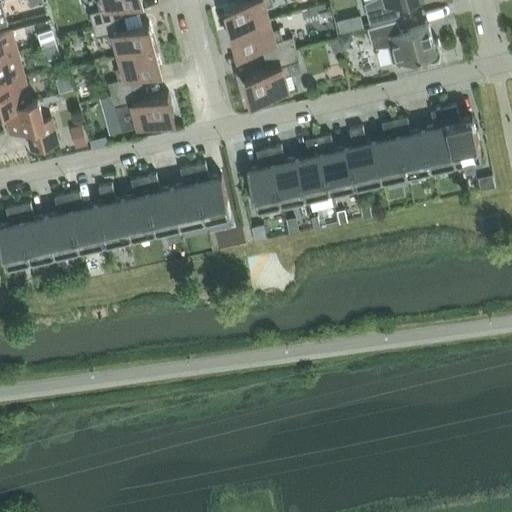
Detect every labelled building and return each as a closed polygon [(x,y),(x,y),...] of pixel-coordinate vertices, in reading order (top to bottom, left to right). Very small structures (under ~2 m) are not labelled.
[(0,0),(0,24),(8,22),(2,0),(0,0)] [(89,12),(93,24),(117,17),(114,5),(132,0),(97,0),(99,9),(89,12)] [(271,0),(241,0),(226,4),(233,27),(268,17),(265,6),(273,4),(271,0)] [(396,1),(398,0),(367,0),(365,1),(370,21),(399,13),(396,1)] [(121,28),(117,17),(93,24),(96,36),(106,33),(109,43),(117,41),(120,53),(156,43),(149,21),(121,28)] [(268,17),(233,27),(239,50),(268,42),(271,54),(296,47),(292,35),(282,38),(279,27),(272,29),(268,17)] [(392,61),(423,53),(423,54),(424,56),(425,56),(426,58),(427,58),(429,59),(430,59),(432,60),(433,59),(435,59),(436,58),(437,58),(439,56),(439,55),(440,54),(440,53),(441,52),(441,51),(441,50),(441,48),(438,38),(433,39),(429,23),(400,31),(397,19),(368,26),(373,46),(388,45),(392,61)] [(52,28),(37,32),(41,46),(56,42),(52,28)] [(0,57),(17,53),(11,29),(0,32),(0,57)] [(351,32),(338,35),(342,48),(349,46),(353,39),(351,32)] [(338,37),(329,40),(332,52),(341,50),(338,37)] [(56,42),(41,46),(45,60),(60,55),(56,42)] [(115,67),(118,78),(108,81),(111,93),(136,86),(133,75),(162,67),(156,43),(120,53),(123,65),(115,67)] [(252,98),(288,88),(284,75),(292,73),(289,62),(299,59),(296,47),(271,54),(274,66),(245,74),(252,98)] [(17,53),(0,57),(0,82),(24,76),(17,53)] [(70,73),(56,77),(60,91),(74,87),(70,73)] [(0,107),(5,106),(30,100),(24,76),(0,82),(0,107)] [(167,116),(175,114),(168,90),(140,98),(136,86),(111,93),(115,105),(121,129),(139,124),(158,119),(167,116)] [(30,100),(5,106),(11,130),(27,125),(32,147),(57,140),(51,117),(44,120),(38,97),(30,100)] [(443,105),(456,160),(481,155),(472,115),(460,118),(456,102),(443,105)] [(456,160),(443,105),(431,108),(434,124),(423,127),(432,166),(456,160)] [(432,166),(423,127),(411,129),(407,114),(394,117),(407,172),(432,166)] [(167,116),(158,119),(161,132),(171,129),(167,116)] [(407,172),(394,117),(382,119),(385,135),(373,138),(383,177),(407,172)] [(82,124),(71,127),(76,146),(87,143),(82,124)] [(383,177),(373,138),(366,139),(363,124),(349,127),(353,143),(346,144),(355,183),(383,177)] [(355,183),(346,144),(334,147),(330,131),(318,134),(331,189),(355,183)] [(331,189),(318,134),(305,137),(309,153),(297,155),(306,195),(331,189)] [(306,195),(297,155),(285,158),(281,142),(269,145),(281,200),(306,195)] [(281,200),(269,145),(256,148),(260,164),(247,167),(256,206),(281,200)] [(205,160),(193,163),(205,218),(231,212),(222,173),(209,176),(205,160)] [(184,181),(171,184),(180,224),(205,218),(193,163),(180,166),(184,181)] [(156,171),(143,174),(155,229),(180,224),(171,184),(160,187),(156,171)] [(493,173),(478,176),(481,189),(496,185),(493,173)] [(135,193),(121,196),(130,235),(155,229),(143,174),(131,177),(135,193)] [(102,200),(97,201),(106,241),(130,235),(121,196),(116,197),(112,181),(99,184),(102,200)] [(80,189),(68,191),(81,246),(106,241),(97,201),(83,204),(80,189)] [(58,210),(47,213),(56,252),(81,246),(68,191),(55,194),(58,210)] [(31,200),(18,203),(31,258),(56,252),(47,213),(34,216),(31,200)] [(369,202),(360,204),(361,208),(363,216),(372,214),(369,202)] [(0,239),(5,263),(31,258),(18,203),(6,206),(9,221),(0,223),(0,239)] [(345,207),(337,209),(340,222),(348,220),(345,207)] [(318,213),(311,214),(314,226),(320,225),(318,213)] [(296,215),(286,217),(290,232),(299,230),(296,215)] [(263,222),(251,225),(255,239),(266,236),(263,222)]
